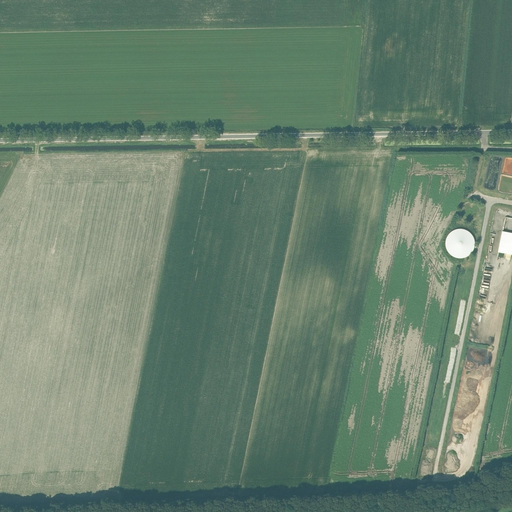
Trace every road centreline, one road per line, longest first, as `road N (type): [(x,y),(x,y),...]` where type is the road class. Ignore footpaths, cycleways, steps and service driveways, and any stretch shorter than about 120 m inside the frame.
road 1 (unclassified): [(511,131),(0,140)]
road 2 (track): [(461,474),(511,264)]
